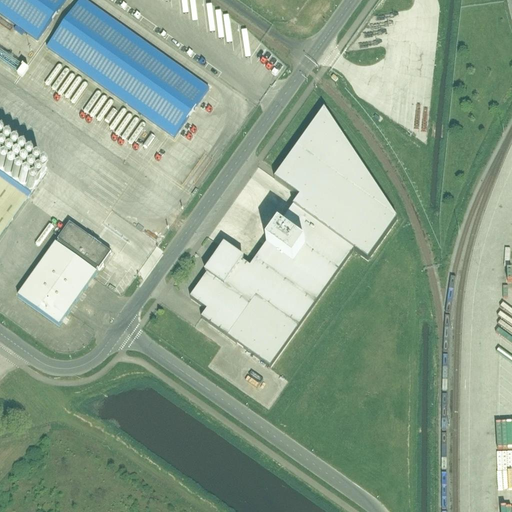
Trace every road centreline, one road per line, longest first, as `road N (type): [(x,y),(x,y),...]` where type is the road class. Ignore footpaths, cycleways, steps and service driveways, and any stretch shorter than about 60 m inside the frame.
road 1 (tertiary): [(121,327),(353,0)]
road 2 (tertiary): [(121,327),(377,511)]
road 3 (tertiary): [(0,333),(49,368),(72,369),(94,360),(121,327)]
